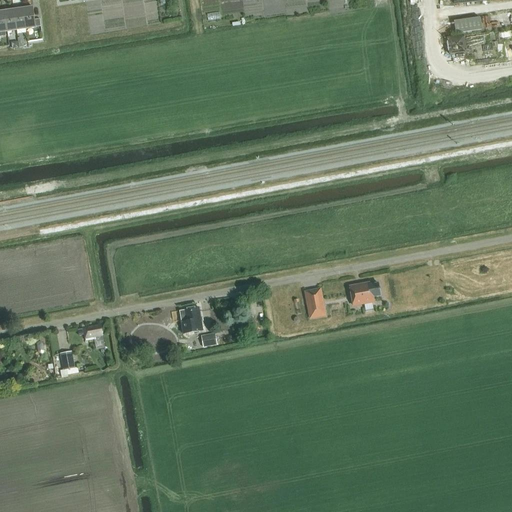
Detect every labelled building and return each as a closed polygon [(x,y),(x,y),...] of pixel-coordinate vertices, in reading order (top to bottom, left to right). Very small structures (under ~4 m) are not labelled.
[(33,8),(23,9),(26,30),(36,28),(33,8)] [(23,9),(14,11),(17,31),(26,30),(23,9)] [(14,11),(4,12),(7,33),(17,31),(14,11)] [(452,21),(454,34),(482,30),(480,18),(452,21)] [(446,39),(449,57),(466,54),(464,37),(446,39)] [(374,303),(373,298),(381,296),(379,284),(371,286),(370,284),(350,288),(353,307),(374,303)] [(320,289),(305,292),(307,302),(310,319),(325,316),(322,299),(320,289)] [(187,311),(181,312),(185,335),(204,332),(201,312),(198,312),(197,309),(187,311)] [(105,348),(102,336),(100,326),(79,330),(80,336),(84,335),(85,339),(93,338),(95,350),(105,348)] [(217,335),(203,338),(205,348),(219,346),(217,335)] [(75,368),(72,352),(60,354),(64,370),(61,371),(62,378),(68,377),(68,375),(79,373),(78,368),(75,368)]
